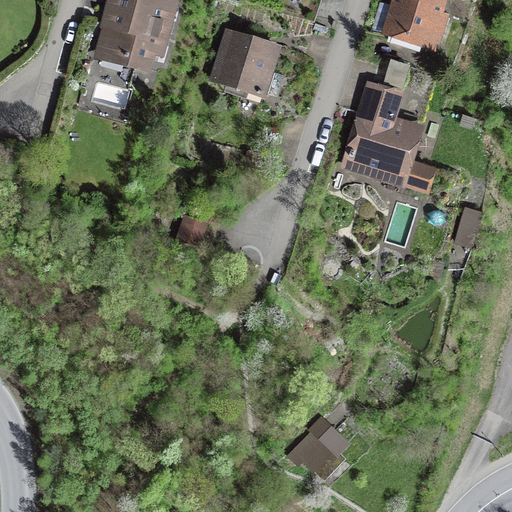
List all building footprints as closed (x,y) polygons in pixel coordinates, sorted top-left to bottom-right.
[(171,5),(151,0),(113,0),(100,52),(126,58),(125,63),(146,69),(150,51),(159,53),(171,5)] [(310,21),(316,0),(285,0),(282,13),(310,21)] [(394,0),(384,33),(392,36),(390,43),(420,52),(422,45),(430,48),(445,0),(394,0)] [(277,48),(228,33),(213,81),(262,96),(263,93),(278,97),(284,76),(270,72),(277,48)] [(400,94),(371,85),(347,161),(362,165),(366,171),(383,177),(389,174),(404,178),(419,131),(391,122),(400,94)] [(268,151),(278,122),(243,111),(234,140),(268,151)] [(205,219),(180,210),(172,232),(197,240),(205,219)] [(478,216),(466,213),(460,244),(473,246),(478,216)] [(334,432),(304,461),(311,469),(314,467),(325,478),(345,458),(339,452),(346,445),(334,432)]
